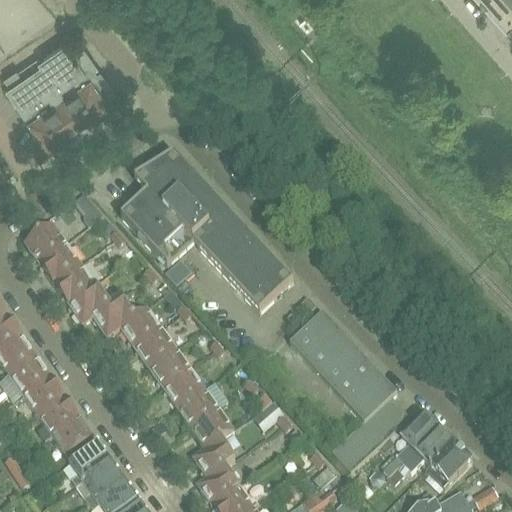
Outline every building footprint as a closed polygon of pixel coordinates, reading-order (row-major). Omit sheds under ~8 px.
[(488,0),(495,8),(497,10),(508,0),(488,0)] [(511,0),(508,0),(497,10),(499,12),(511,26),(511,0)] [(22,79),(16,72),(7,79),(13,86),(9,88),(27,114),(49,147),(108,105),(103,99),(114,92),(100,72),(97,74),(93,68),(96,66),(84,49),(75,56),(66,44),(41,62),(42,64),(22,79)] [(293,286),(174,158),(135,182),(147,196),(122,221),(131,232),(167,270),(193,245),(259,317),(280,298),(293,286)] [(97,227),(104,222),(105,221),(101,215),(93,222),(97,227)] [(24,248),(39,269),(67,249),(52,228),(24,248)] [(118,251),(125,245),(126,244),(117,234),(109,241),(118,251)] [(127,264),(135,256),(136,256),(129,248),(120,256),(127,264)] [(39,269),(53,289),(82,271),(67,249),(39,269)] [(53,289),(68,309),(96,291),(82,271),(53,289)] [(143,278),(147,283),(155,276),(150,271),(143,278)] [(152,288),(158,282),(160,281),(155,276),(147,283),(152,288)] [(82,329),(93,323),(92,322),(110,309),(120,303),(109,309),(96,291),(68,309),(82,329)] [(174,313),(181,307),(182,306),(171,294),(163,301),(174,313)] [(107,343),(120,334),(120,333),(146,313),(133,320),(120,302),(120,303),(110,309),(92,322),(93,323),(95,326),(107,343)] [(184,308),(183,309),(176,315),(181,321),(182,320),(189,314),(184,308)] [(331,326),(316,310),(286,338),(301,355),(331,326)] [(120,333),(120,334),(134,353),(161,334),(146,313),(120,333)] [(193,319),(189,314),(182,320),(181,321),(185,325),(193,319)] [(0,325),(0,355),(22,340),(8,320),(0,325)] [(346,343),(331,326),(301,355),(316,370),(346,343)] [(205,331),(204,332),(197,337),(208,353),(209,352),(214,357),(222,350),(205,331)] [(134,353),(149,373),(176,354),(161,334),(134,353)] [(0,355),(0,368),(9,381),(37,361),(22,340),(0,355)] [(361,359),(346,343),(316,370),(330,385),(361,359)] [(225,355),(222,350),(214,357),(218,361),(225,355)] [(149,373),(163,393),(190,374),(176,354),(149,373)] [(375,375),(361,359),(330,385),(345,401),(375,375)] [(16,391),(23,401),(51,381),(37,361),(9,381),(16,391)] [(257,368),(251,374),(257,381),(264,376),(257,368)] [(163,393),(177,413),(205,394),(190,374),(163,393)] [(390,391),(375,375),(345,401),(358,417),(390,391)] [(23,401),(37,421),(65,401),(51,381),(23,401)] [(243,389),(247,394),(255,388),(251,382),(243,389)] [(285,383),(280,389),(287,397),(293,391),(285,383)] [(252,399),(258,393),(259,392),(255,388),(247,394),(252,399)] [(293,391),(287,397),(293,404),(299,398),(293,391)] [(177,413),(192,433),(219,414),(205,394),(177,413)] [(37,421),(52,441),(80,422),(65,401),(37,421)] [(276,427),(284,420),(273,407),(262,417),(253,424),(264,436),(276,427)] [(192,433),(206,453),(221,443),(221,444),(234,435),(219,414),(192,433)] [(316,415),(310,421),(316,428),(322,422),(316,415)] [(288,424),(284,420),(276,427),(280,431),(288,424)] [(52,441),(67,462),(94,442),(80,422),(52,441)] [(322,422),(316,428),(321,434),(328,430),(322,422)] [(404,446),(408,451),(383,475),(389,481),(388,485),(404,470),(405,471),(441,435),(427,422),(404,446)] [(285,436),(292,430),(292,429),(288,424),(280,431),(285,436)] [(304,443),(296,434),(291,438),(299,447),(304,443)] [(455,449),(441,435),(405,471),(404,470),(388,485),(394,490),(408,475),(412,478),(423,466),(430,472),(431,473),(455,449)] [(192,463),(207,483),(225,471),(235,464),(221,444),(221,443),(206,453),(192,463)] [(78,480),(71,486),(50,501),(54,507),(76,493),(76,492),(111,467),(98,448),(70,469),(78,480)] [(472,466),(455,449),(431,473),(430,472),(426,476),(444,495),(472,466)] [(321,462),(317,457),(310,464),(314,468),(321,462)] [(5,466),(8,471),(17,466),(13,460),(5,466)] [(326,466),(321,462),(314,468),(318,474),(326,466)] [(196,490),(211,511),(240,490),(227,470),(235,464),(225,471),(207,483),(196,490)] [(8,471),(20,488),(31,481),(23,469),(20,471),(17,466),(8,471)] [(76,492),(76,493),(89,511),(124,485),(111,467),(76,492)] [(322,493),(336,480),(328,470),(314,483),(322,493)] [(0,475),(0,485),(2,488),(9,484),(3,474),(0,475)] [(95,511),(99,510),(100,511),(126,511),(137,504),(124,485),(89,511),(95,511)] [(351,496),(342,487),(330,495),(325,498),(331,507),(337,503),(338,505),(351,496)] [(365,488),(361,492),(359,494),(367,503),(373,496),(365,488)] [(211,511),(252,511),(254,511),(240,490),(211,511)] [(472,503),(473,504),(466,508),(465,506),(453,511),(474,511),(477,511),(481,511),(499,502),(492,491),(472,503)] [(39,511),(29,497),(20,503),(21,504),(26,511),(39,511)] [(326,511),(331,507),(325,498),(320,502),(326,511)] [(410,508),(412,511),(421,511),(433,505),(429,498),(410,508)] [(453,511),(465,506),(460,498),(436,511),(433,505),(421,511),(453,511)] [(484,511),(500,511),(508,507),(504,500),(484,511)]
